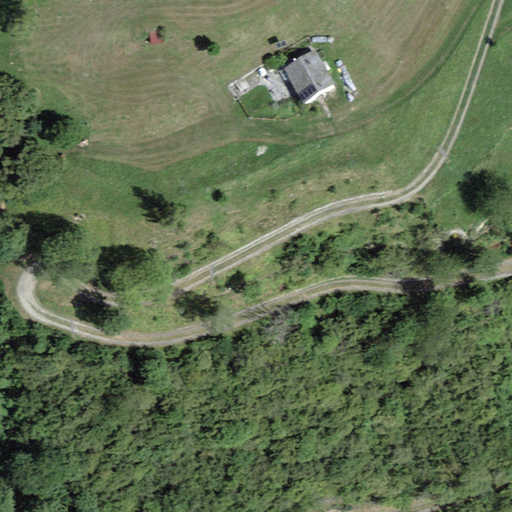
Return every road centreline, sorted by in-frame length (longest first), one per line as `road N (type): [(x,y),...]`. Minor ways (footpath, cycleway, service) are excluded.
road 1 (track): [(497,0),(461,112),(439,158),(410,192),(317,218),(163,295),(110,302),(54,279),(30,282)]
road 2 (track): [(30,282),(29,303),(46,317),(154,340),(324,290),(410,289),(511,267)]
